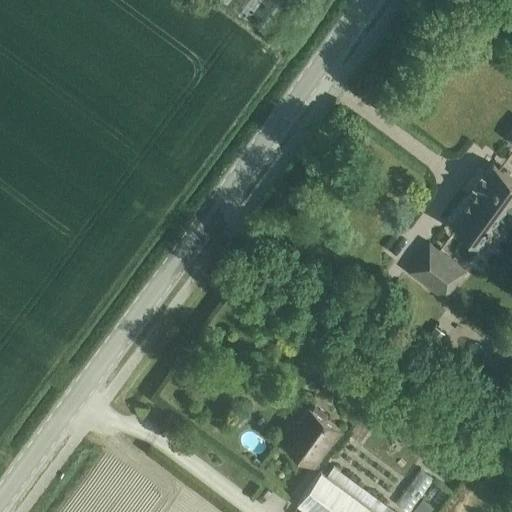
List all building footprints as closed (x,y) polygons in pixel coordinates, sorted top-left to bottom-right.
[(222,0),(269,34),(293,0),(222,0)] [(511,177),(493,164),(484,176),(480,173),(473,183),(477,186),(450,222),(483,246),(508,211),(510,213),(511,217),(511,177)] [(409,270),(445,296),(465,269),(429,243),(409,270)] [(294,417),(278,439),(314,465),(341,428),(308,404),(297,419),(294,417)] [(297,503),(308,511),(398,511),(334,464),(326,475),(321,471),(297,503)]
